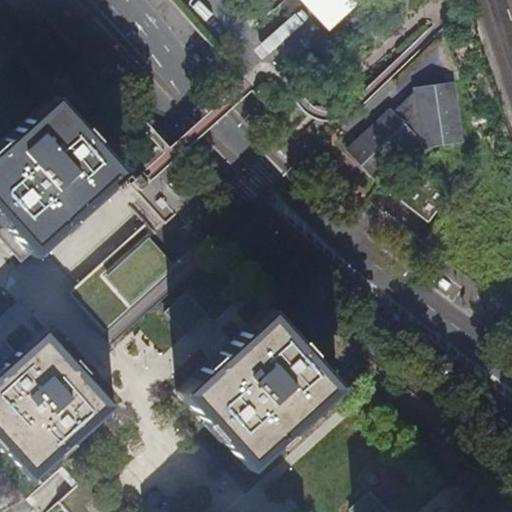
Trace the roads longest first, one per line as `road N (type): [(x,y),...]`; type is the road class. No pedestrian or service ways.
road 1 (primary): [(42,0),(299,249),(511,421)]
road 2 (primary): [(511,365),(414,293),(291,184),(119,0)]
